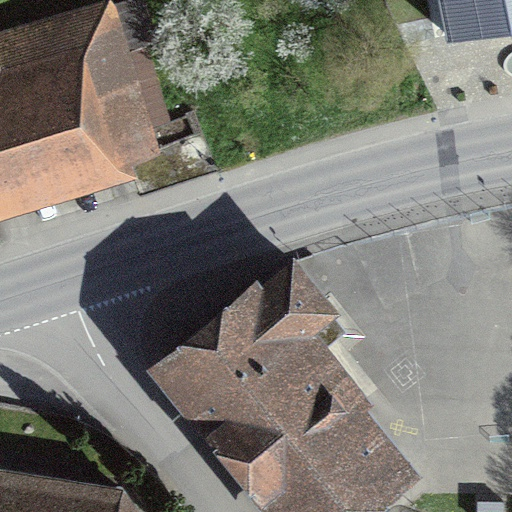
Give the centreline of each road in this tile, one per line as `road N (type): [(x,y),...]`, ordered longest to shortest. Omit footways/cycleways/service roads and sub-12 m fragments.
road 1 (primary): [(66,279),(337,193),(511,149)]
road 2 (residential): [(66,279),(97,352),(211,511)]
